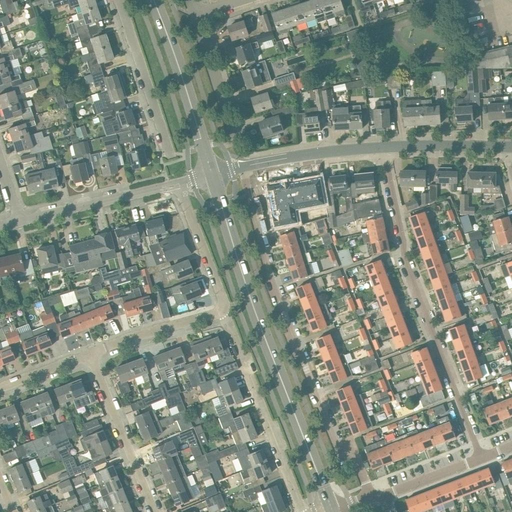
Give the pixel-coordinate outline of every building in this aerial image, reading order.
[(9,15),(4,0),(0,0),(0,7),(3,17),(9,15)] [(4,0),(9,15),(15,13),(11,0),(4,0)] [(54,0),(35,6),(51,1),(54,9),(67,4),(69,10),(79,6),(81,13),(96,8),(93,0),(79,0),(78,1),(78,0),(54,0)] [(318,0),(308,0),(309,2),(315,20),(317,24),(326,21),(318,0)] [(329,0),(318,0),(326,21),(335,18),(329,0)] [(329,0),(335,18),(345,15),(340,0),(329,0)] [(374,5),(372,0),(356,0),(361,14),(371,11),(370,6),(374,5)] [(299,2),(290,5),(291,8),(297,26),(306,23),(300,5),(299,2)] [(300,5),(306,23),(315,20),(309,2),(300,5)] [(96,8),(81,13),(76,15),(78,21),(67,24),(71,38),(78,36),(89,32),(86,24),(100,20),(96,8)] [(297,26),(291,8),(281,11),(288,32),(293,30),(292,27),(297,26)] [(474,52),(482,50),(491,48),(480,8),(464,12),(474,52)] [(288,32),(281,11),(272,14),(279,35),(284,34),(284,33),(288,32)] [(15,13),(9,15),(3,17),(0,17),(0,36),(0,35),(0,28),(10,25),(7,16),(15,13)] [(272,30),(267,15),(260,17),(265,32),(272,30)] [(348,24),(338,27),(340,32),(355,27),(351,15),(345,17),(348,24)] [(36,17),(27,20),(29,26),(38,23),(36,17)] [(253,25),(252,20),(244,22),(228,27),(233,41),(248,35),(246,28),(253,25)] [(369,71),(356,30),(347,33),(360,74),(369,71)] [(89,32),(78,36),(80,42),(82,49),(86,47),(88,53),(94,52),(108,47),(105,35),(91,40),(89,32)] [(275,39),(273,33),(257,38),(259,44),(275,39)] [(0,36),(0,51),(1,54),(14,50),(11,40),(2,43),(0,36)] [(302,44),(301,39),(300,36),(293,38),(296,49),(303,47),(302,44)] [(286,53),(282,41),(276,43),(280,55),(286,53)] [(260,49),(257,42),(235,49),(240,65),(254,60),(251,51),(260,49)] [(91,60),(86,61),(90,74),(96,73),(101,71),(99,63),(112,59),(108,47),(94,52),(88,53),(91,60)] [(14,50),(1,54),(2,58),(0,58),(0,72),(13,68),(10,61),(22,57),(19,48),(14,50)] [(477,70),(478,70),(489,69),(511,68),(511,48),(483,55),(482,50),(474,52),(473,52),(477,69),(477,70)] [(272,81),(265,61),(247,67),(248,71),(243,72),(248,89),(272,81)] [(13,68),(0,72),(0,85),(10,82),(12,87),(22,83),(19,74),(15,76),(13,68)] [(489,69),(478,70),(479,93),(487,92),(486,80),(490,80),(489,69)] [(479,93),(478,70),(477,70),(478,72),(467,72),(468,93),(469,93),(469,98),(455,99),(456,108),(455,108),(456,117),(456,119),(457,123),(473,121),(472,107),(480,106),(479,93)] [(90,74),(84,76),(86,84),(93,82),(95,88),(99,86),(101,93),(107,91),(121,86),(124,85),(120,73),(117,74),(104,79),(101,71),(96,73),(90,74)] [(431,73),(432,87),(446,86),(445,72),(431,73)] [(401,89),(400,75),(387,76),(388,90),(401,89)] [(22,83),(12,87),(13,91),(0,95),(0,106),(1,109),(18,103),(16,96),(36,89),(33,80),(22,83)] [(290,85),(289,82),(277,86),(279,94),(291,90),(290,85)] [(61,85),(64,97),(70,95),(67,83),(61,85)] [(290,85),(291,90),(293,95),(300,93),(297,83),(290,85)] [(101,93),(91,96),(93,102),(91,106),(95,116),(99,115),(103,114),(112,110),(114,110),(112,102),(125,98),(128,97),(127,94),(124,85),(121,86),(107,91),(101,93)] [(350,85),(333,85),(334,93),(350,93),(350,85)] [(350,129),(349,114),(342,115),(341,105),(334,105),(331,87),(322,89),(325,111),(334,109),(335,115),(333,115),(334,130),(350,129)] [(325,111),(322,89),(314,91),(318,112),(325,111)] [(60,90),(53,92),(56,102),(64,100),(60,90)] [(277,97),(275,91),(252,99),(256,113),(272,108),(269,100),(277,97)] [(490,120),(505,119),(504,105),(503,105),(503,98),(488,99),(490,120)] [(421,101),(421,100),(403,102),(403,110),(405,126),(406,126),(406,125),(423,123),(422,109),(421,101)] [(23,120),(33,117),(30,107),(28,108),(26,101),(18,103),(1,109),(5,121),(21,115),(23,120)] [(423,123),(439,122),(439,124),(441,124),(439,104),(432,105),(431,101),(421,101),(422,109),(423,123)] [(372,111),(373,123),(376,123),(376,128),(377,128),(377,130),(383,130),(383,128),(389,127),(388,110),(392,110),(390,102),(375,102),(376,111),(372,111)] [(349,114),(350,129),(362,129),(361,106),(349,107),(349,114)] [(103,114),(99,115),(101,122),(110,119),(114,131),(115,134),(116,134),(135,129),(134,124),(129,110),(116,115),(114,115),(112,110),(103,114)] [(318,116),(305,117),(305,113),(296,114),(297,127),(304,127),(304,128),(305,128),(305,133),(306,133),(306,135),(313,134),(313,132),(320,132),(318,116)] [(8,129),(12,142),(29,136),(27,129),(36,126),(33,117),(23,120),(24,124),(8,129)] [(276,136),(275,134),(283,131),(279,117),(260,123),(261,127),(259,128),(261,134),(263,134),(264,137),(267,137),(268,139),(276,136)] [(135,129),(116,134),(119,145),(125,143),(124,140),(131,138),(133,144),(135,152),(129,154),(130,159),(132,169),(146,166),(142,150),(143,150),(145,150),(143,141),(141,134),(140,135),(138,128),(135,129)] [(115,134),(108,136),(110,147),(111,148),(113,157),(120,155),(121,155),(122,155),(119,146),(119,145),(116,134),(115,134)] [(77,135),(70,137),(72,144),(79,142),(77,135)] [(31,154),(34,154),(41,152),(44,151),(41,140),(31,143),(29,136),(12,142),(15,154),(29,149),(31,154)] [(60,162),(62,169),(64,177),(72,175),(74,183),(87,180),(83,164),(91,162),(86,142),(79,144),(81,154),(81,158),(76,159),(78,165),(70,166),(70,164),(61,166),(60,162)] [(113,157),(111,148),(105,150),(107,158),(99,160),(103,176),(117,173),(113,157)] [(35,161),(36,164),(43,191),(57,187),(54,171),(62,169),(60,162),(56,164),(53,169),(45,171),(41,152),(34,154),(35,161)] [(35,161),(34,154),(31,154),(20,157),(21,164),(35,161)] [(43,191),(36,164),(31,165),(33,173),(24,176),(29,194),(43,191)] [(445,168),(438,168),(438,172),(436,172),(436,183),(451,183),(451,190),(457,190),(457,183),(458,183),(458,172),(445,172),(445,168)] [(413,186),(414,172),(401,171),(401,186),(413,186)] [(414,172),(413,186),(425,187),(426,172),(414,172)] [(481,193),(482,173),(468,173),(467,188),(467,193),(473,193),(473,188),(481,188),(481,193)] [(482,173),(481,193),(502,194),(500,188),(498,181),(496,181),(496,173),(482,173)] [(375,187),(373,174),(355,175),(357,189),(375,187)] [(349,178),(346,178),(345,177),(331,178),(325,179),(329,217),(325,219),(328,229),(329,228),(334,228),(336,228),(337,227),(352,222),(354,221),(353,211),(335,217),(332,191),(340,190),(340,193),(340,194),(341,194),(341,195),(341,196),(342,196),(343,197),(344,197),(345,197),(351,197),(349,178)] [(291,183),(268,187),(276,226),(276,227),(298,223),(296,210),(302,209),(325,205),(325,204),(320,179),(297,184),(291,185),(291,183)] [(430,203),(430,194),(422,194),(422,205),(429,204),(429,203),(430,203)] [(469,195),(462,195),(461,215),(474,215),(475,208),(468,207),(469,195)] [(481,206),(481,214),(491,211),(500,210),(506,208),(503,198),(493,200),(495,204),(490,206),(481,206)] [(354,210),(353,211),(354,221),(355,221),(356,220),(382,215),(379,200),(353,205),(354,210)] [(418,207),(416,201),(413,202),(406,204),(408,211),(418,207)] [(413,228),(430,222),(426,212),(409,218),(413,228)] [(491,216),(496,234),(511,229),(509,217),(506,218),(504,212),(491,216)] [(165,224),(163,215),(152,218),(153,221),(144,223),(147,236),(148,236),(151,246),(157,244),(155,235),(164,232),(162,225),(165,224)] [(465,234),(473,231),(468,216),(460,218),(465,234)] [(366,221),(369,232),(385,229),(383,218),(366,221)] [(328,229),(325,219),(314,222),(319,236),(321,236),(326,234),(327,233),(326,230),(328,229)] [(417,239),(433,233),(430,222),(413,228),(417,239)] [(133,256),(140,254),(138,247),(136,247),(134,241),(139,239),(144,237),(141,226),(136,227),(135,225),(125,228),(133,256)] [(130,273),(128,268),(126,258),(133,256),(125,228),(114,231),(118,245),(124,243),(126,250),(115,253),(115,255),(119,270),(121,276),(128,273),(130,273)] [(329,230),(333,241),(337,239),(336,234),(338,233),(336,228),(334,228),(329,230)] [(387,240),(385,229),(369,232),(362,234),(364,245),(366,245),(387,240)] [(511,229),(496,234),(492,236),(497,253),(511,249),(511,229)] [(303,242),(308,240),(306,235),(301,236),(299,230),(294,232),(281,236),(284,247),(303,242)] [(482,238),(480,230),(469,234),(471,242),(476,240),(482,238)] [(115,255),(115,253),(109,232),(94,236),(95,240),(97,247),(93,248),(96,262),(97,267),(102,265),(100,259),(115,255)] [(170,238),(166,240),(168,244),(160,247),(166,261),(167,261),(191,254),(183,233),(176,236),(175,234),(169,236),(170,238)] [(326,234),(321,236),(325,246),(333,243),(329,233),(327,233),(326,234)] [(437,243),(433,233),(417,239),(420,249),(437,243)] [(75,272),(97,267),(96,262),(93,248),(97,247),(95,240),(69,247),(75,272)] [(366,245),(369,256),(390,251),(388,240),(387,240),(366,245)] [(471,249),(472,250),(478,248),(476,240),(471,242),(469,242),(471,249)] [(306,253),(303,242),(284,247),(288,259),(306,253)] [(424,260),(441,254),(437,243),(420,249),(424,260)] [(54,256),(52,246),(36,250),(41,268),(49,266),(51,272),(65,268),(64,264),(62,254),(54,256)] [(354,263),(348,249),(344,250),(337,252),(341,262),(343,266),(354,263)] [(151,253),(144,255),(147,267),(155,265),(151,253)] [(306,253),(288,259),(291,270),(304,265),(309,264),(305,253),(306,253)] [(5,258),(9,275),(19,273),(20,277),(34,274),(30,259),(30,260),(31,263),(21,265),(19,254),(5,258)] [(441,254),(424,260),(428,270),(451,262),(449,255),(442,258),(441,254)] [(0,277),(9,275),(5,258),(0,258),(0,282),(1,282),(0,278),(0,277)] [(369,277),(385,271),(381,260),(365,266),(369,277)] [(147,267),(149,274),(161,271),(170,268),(167,261),(166,261),(155,265),(147,267)] [(192,273),(187,261),(171,267),(173,273),(166,276),(168,281),(175,278),(176,279),(192,273)] [(511,275),(511,261),(511,262),(506,264),(501,266),(504,275),(505,278),(510,276),(511,275)] [(294,281),(314,275),(311,263),(309,264),(304,265),(291,270),(294,281)] [(444,264),(428,270),(431,280),(448,275),(444,264)] [(108,280),(105,267),(98,269),(99,276),(101,282),(108,280)] [(149,274),(147,267),(141,270),(147,294),(154,292),(149,274)] [(340,285),(345,282),(340,270),(331,274),(335,286),(340,284),(340,285)] [(373,287),(389,281),(385,271),(369,277),(373,287)] [(452,285),(448,275),(431,280),(435,291),(452,285)] [(301,300),(314,295),(320,292),(324,290),(322,288),(318,289),(315,281),(297,289),(301,300)] [(377,297),(393,291),(389,281),(373,287),(377,297)] [(173,287),(169,288),(176,304),(184,301),(191,298),(192,301),(200,297),(199,295),(200,295),(196,282),(186,286),(185,282),(173,287)] [(490,283),(485,285),(488,294),(493,292),(490,283)] [(110,286),(114,299),(120,298),(116,284),(110,286)] [(93,285),(87,287),(87,288),(89,294),(95,292),(93,285)] [(439,301),(456,295),(452,285),(435,291),(439,301)] [(108,301),(114,299),(110,286),(104,288),(108,301)] [(87,287),(74,291),(75,296),(77,301),(77,300),(89,296),(88,294),(89,294),(87,288),(87,287)] [(139,288),(132,290),(133,292),(138,314),(152,310),(149,301),(150,301),(149,297),(142,299),(139,288)] [(161,290),(154,292),(155,294),(157,304),(165,302),(161,290)] [(75,296),(74,291),(60,296),(64,307),(77,302),(77,301),(75,296)] [(381,308),(397,302),(393,291),(377,297),(374,299),(378,309),(381,308)] [(126,317),(138,314),(133,292),(127,294),(128,296),(122,297),(123,304),(122,304),(126,317)] [(301,300),(305,310),(318,306),(314,295),(301,300)] [(456,295),(439,301),(442,312),(459,306),(456,295)] [(45,313),(49,324),(55,322),(46,300),(41,302),(45,313)] [(101,302),(100,301),(93,304),(101,323),(113,318),(109,309),(108,305),(107,305),(105,301),(101,302)] [(385,318),(401,312),(397,302),(381,308),(385,318)] [(318,306),(305,310),(310,321),(329,314),(325,303),(318,306)] [(87,328),(101,323),(93,304),(81,308),(84,314),(82,315),(87,328)] [(354,304),(349,306),(352,315),(338,321),(340,326),(359,319),(354,304)] [(461,312),(465,311),(463,305),(459,306),(442,312),(446,322),(463,317),(461,312)] [(493,320),(498,318),(494,308),(489,310),(493,320)] [(75,314),(74,312),(67,314),(74,333),(87,328),(82,315),(80,316),(79,313),(75,314)] [(389,328),(405,322),(401,312),(385,318),(389,328)] [(45,313),(39,316),(43,326),(49,324),(45,313)] [(335,324),(330,313),(329,314),(310,321),(314,332),(327,327),(335,324)] [(74,333),(67,314),(59,316),(62,323),(56,325),(61,338),(74,333)] [(393,339),(409,333),(405,322),(389,328),(393,339)] [(449,330),(453,341),(468,335),(465,324),(449,330)] [(38,351),(31,332),(30,330),(18,335),(14,325),(8,327),(15,344),(21,341),(26,356),(38,351)] [(15,344),(8,327),(3,329),(5,334),(4,334),(9,346),(15,344)] [(31,332),(38,351),(51,346),(44,327),(31,332)] [(508,329),(503,331),(507,341),(511,339),(508,329)] [(409,333),(393,339),(394,340),(390,342),(393,351),(413,343),(409,333)] [(317,340),(321,351),(334,346),(330,335),(317,340)] [(456,351),(472,346),(468,335),(453,341),(456,351)] [(202,339),(209,357),(217,354),(219,359),(230,355),(228,348),(221,350),(217,338),(212,340),(210,336),(202,339)] [(209,357),(202,339),(189,344),(191,347),(196,362),(196,361),(199,369),(204,367),(201,359),(209,357)] [(0,344),(0,360),(2,365),(14,360),(11,351),(9,347),(2,350),(0,344)] [(338,357),(334,346),(321,351),(325,362),(338,357)] [(472,346),(456,351),(460,362),(476,356),(472,346)] [(166,353),(171,367),(173,372),(184,368),(187,375),(194,373),(190,362),(185,364),(179,348),(166,353)] [(416,364),(431,358),(427,348),(412,353),(416,364)] [(163,370),(171,367),(166,353),(153,358),(158,372),(159,372),(162,381),(167,379),(163,370)] [(325,362),(330,372),(348,365),(344,354),(325,362)] [(348,365),(330,372),(334,384),(353,376),(350,370),(361,366),(361,367),(364,365),(368,374),(379,369),(374,355),(369,357),(348,365)] [(464,372),(480,367),(476,356),(460,362),(464,372)] [(420,374),(435,369),(431,358),(416,364),(420,374)] [(128,364),(133,378),(141,375),(143,381),(148,379),(146,373),(147,373),(142,359),(128,364)] [(386,376),(390,374),(389,370),(391,369),(388,360),(381,362),(382,366),(386,376)] [(133,378),(128,364),(115,369),(120,382),(117,384),(121,395),(130,391),(126,381),(133,378)] [(229,373),(226,365),(214,370),(217,378),(229,373)] [(480,367),(464,372),(467,383),(483,377),(480,367)] [(511,371),(510,367),(501,370),(503,377),(511,372),(511,371)] [(439,379),(435,369),(420,374),(424,385),(439,379)] [(206,382),(201,370),(194,373),(199,385),(206,382)] [(198,385),(199,385),(194,373),(187,375),(192,388),(198,385)] [(206,382),(199,385),(198,385),(202,395),(215,390),(218,397),(237,389),(233,378),(217,384),(215,379),(206,382)] [(417,388),(417,389),(421,398),(419,399),(423,408),(445,400),(442,390),(443,390),(439,379),(424,385),(417,388)] [(80,380),(67,385),(72,399),(80,396),(83,405),(95,400),(91,391),(85,393),(80,380)] [(169,397),(164,383),(158,386),(159,389),(163,399),(164,399),(169,397)] [(72,399),(67,385),(54,390),(61,409),(67,407),(65,402),(72,399)] [(337,391),(341,402),(360,395),(358,389),(352,392),(350,386),(337,391)] [(152,396),(142,400),(144,407),(163,399),(159,389),(150,392),(152,396)] [(214,407),(218,418),(229,414),(231,413),(228,407),(242,401),(237,389),(218,397),(221,405),(214,407)] [(33,398),(38,411),(41,417),(54,412),(46,393),(33,398)] [(178,413),(185,410),(178,393),(169,397),(164,399),(168,409),(175,407),(178,413)] [(379,393),(370,396),(373,402),(378,400),(382,399),(379,393)] [(341,402),(346,413),(365,405),(360,395),(341,402)] [(390,398),(389,396),(382,399),(378,400),(380,406),(383,405),(385,410),(390,408),(388,403),(391,401),(390,398)] [(38,411),(33,398),(20,403),(28,422),(41,417),(38,411)] [(144,407),(142,400),(129,405),(132,412),(144,407)] [(483,409),(489,425),(500,421),(494,405),(492,400),(486,403),(488,408),(483,409)] [(504,401),(494,405),(500,421),(510,417),(504,401)] [(412,404),(395,411),(398,418),(414,412),(412,404)] [(346,413),(350,424),(369,416),(365,405),(346,413)] [(443,405),(432,409),(435,417),(446,412),(443,405)] [(13,406),(0,410),(0,411),(5,425),(12,422),(14,427),(20,425),(13,406)] [(157,421),(153,410),(135,417),(139,429),(157,421)] [(192,427),(185,410),(178,413),(139,429),(144,440),(162,433),(160,427),(164,426),(165,427),(171,424),(174,422),(176,421),(181,431),(192,427)] [(229,414),(218,418),(222,428),(229,426),(232,433),(252,426),(247,414),(231,420),(229,414)] [(373,427),(369,416),(350,424),(354,435),(373,427)] [(437,421),(445,442),(456,438),(448,417),(437,421)] [(87,430),(99,426),(96,419),(82,425),(85,431),(87,430)] [(76,434),(70,420),(62,423),(68,438),(76,434)] [(426,425),(435,446),(445,442),(437,421),(426,425)] [(60,441),(67,438),(62,423),(54,426),(60,441)] [(200,425),(193,428),(196,435),(202,433),(200,425)] [(428,430),(419,434),(425,450),(435,446),(426,425),(428,430)] [(99,426),(87,430),(89,436),(83,439),(88,450),(106,443),(99,426)] [(252,426),(232,433),(237,445),(256,437),(252,426)] [(189,448),(197,445),(191,430),(177,436),(179,444),(186,441),(189,448)] [(408,438),(414,454),(425,450),(419,434),(418,434),(416,431),(407,435),(408,438)] [(397,438),(404,458),(414,454),(408,438),(407,435),(397,438)] [(30,441),(35,452),(36,452),(36,451),(47,447),(43,437),(30,441)] [(60,441),(55,443),(57,449),(59,455),(67,452),(65,446),(70,444),(67,438),(60,441)] [(386,440),(394,462),(404,458),(397,438),(387,442),(386,440)] [(394,462),(386,440),(375,444),(383,466),(394,462)] [(18,459),(35,452),(30,441),(13,448),(14,450),(17,458),(18,459)] [(157,461),(176,453),(171,442),(152,450),(157,461)] [(47,447),(36,451),(36,452),(39,458),(50,454),(49,452),(52,451),(56,462),(61,460),(57,449),(55,443),(54,443),(54,444),(47,447)] [(111,454),(106,443),(88,450),(93,461),(111,454)] [(383,466),(375,444),(365,448),(373,470),(383,466)] [(202,456),(197,445),(189,448),(194,459),(202,456)] [(207,460),(206,461),(208,463),(220,459),(239,451),(237,445),(218,452),(217,450),(204,455),(207,460)] [(5,463),(17,458),(14,450),(2,456),(5,463)] [(247,455),(252,467),(266,462),(261,450),(247,455)] [(176,453),(157,461),(162,472),(180,465),(176,453)] [(76,468),(72,457),(62,461),(69,477),(95,467),(92,461),(76,468)] [(510,484),(511,483),(511,459),(502,463),(510,484)] [(13,481),(15,480),(32,473),(33,473),(28,461),(9,470),(13,481)] [(208,463),(206,461),(198,464),(200,469),(209,466),(208,463)] [(266,462),(252,467),(257,479),(270,474),(266,462)] [(185,476),(180,465),(162,472),(166,484),(185,476)] [(93,474),(98,486),(116,478),(112,466),(93,474)] [(201,476),(203,482),(211,478),(209,473),(211,472),(209,466),(200,469),(203,475),(201,476)] [(478,472),(484,488),(495,484),(489,468),(478,472)] [(68,478),(66,472),(58,475),(60,481),(68,478)] [(474,492),(484,488),(478,472),(468,476),(474,492)] [(15,480),(13,481),(18,492),(37,485),(32,473),(15,480)] [(86,482),(83,474),(72,479),(74,486),(86,482)] [(166,484),(171,495),(189,487),(190,487),(185,476),(166,484)] [(458,480),(464,496),(466,501),(472,499),(470,493),(474,492),(468,476),(458,480)] [(121,489),(116,478),(98,486),(100,490),(98,491),(101,497),(121,489)] [(66,498),(75,495),(68,479),(57,484),(61,495),(68,492),(70,497),(66,498)] [(453,500),(464,496),(458,480),(447,484),(453,500)] [(245,484),(240,486),(243,491),(254,487),(252,481),(245,484)] [(217,493),(214,484),(202,489),(206,498),(217,493)] [(443,504),(453,500),(447,484),(437,488),(443,504)] [(85,491),(83,485),(75,488),(77,494),(82,492),(85,491)] [(259,485),(254,487),(243,491),(245,498),(249,496),(251,501),(257,498),(260,506),(280,498),(275,486),(266,490),(261,491),(259,485)] [(194,498),(189,487),(171,495),(176,506),(194,498)] [(443,504),(437,488),(427,492),(433,508),(443,504)] [(108,508),(126,500),(121,489),(101,497),(103,502),(105,501),(108,508)] [(434,511),(433,508),(427,492),(416,496),(422,511),(434,511)] [(26,502),(30,511),(33,511),(51,505),(55,503),(53,499),(48,501),(45,494),(26,502)] [(213,511),(225,507),(220,494),(205,501),(209,511),(213,511)] [(75,495),(66,498),(69,504),(77,501),(75,495)] [(90,502),(88,496),(80,500),(82,505),(90,502)] [(422,511),(416,496),(406,500),(410,511),(422,511)] [(280,498),(260,506),(262,511),(278,511),(284,510),(280,498)] [(129,511),(130,511),(126,500),(108,508),(105,509),(106,511),(129,511)]
